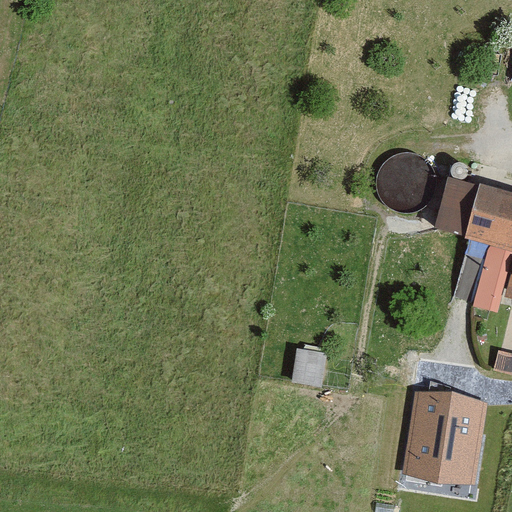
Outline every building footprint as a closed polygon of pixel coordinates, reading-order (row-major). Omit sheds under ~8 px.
[(469,242),(482,192),(452,183),(438,234),(469,242)] [(511,196),(483,188),(482,192),(469,242),(467,245),(490,252),(511,258),(511,196)] [(511,258),(490,252),(474,312),(507,320),(511,302),(511,258)] [(294,345),(290,380),(322,384),(326,349),(294,345)] [(511,353),(499,351),(495,367),(511,370),(511,353)] [(418,390),(405,471),(473,482),(486,401),(418,390)]
